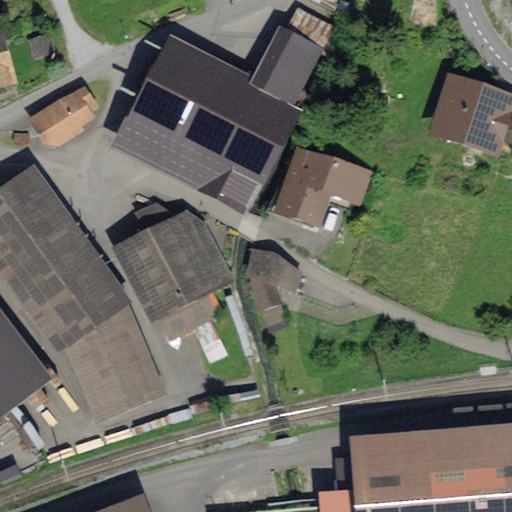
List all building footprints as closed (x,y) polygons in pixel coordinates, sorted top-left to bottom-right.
[(55,53),(49,34),(28,40),(34,59),(55,53)] [(254,182),(284,121),(279,118),(302,71),(275,58),(256,96),(181,60),(148,128),(146,127),(134,150),(239,201),(249,180),(254,182)] [(496,140),(504,142),(510,120),(503,118),(508,100),(450,83),(434,137),(492,154),(496,140)] [(85,116),(94,110),(83,91),(38,120),(55,147),(78,133),(75,128),(88,120),(85,116)] [(350,205),(361,172),(297,153),(279,211),(319,224),(327,198),(350,205)] [(129,302),(29,164),(0,184),(0,279),(54,355),(62,349),(126,304),(129,302)] [(213,290),(225,282),(202,235),(160,212),(142,220),(144,230),(185,305),(158,321),(168,339),(191,326),(209,359),(227,349),(209,316),(223,309),(213,290)] [(158,321),(185,305),(144,230),(108,249),(149,325),(158,321)] [(278,262),(258,255),(253,275),(292,289),(298,276),(278,262)] [(268,325),(283,320),(270,284),(255,289),(268,325)] [(93,424),(163,395),(126,304),(62,349),(93,424)] [(0,421),(52,381),(0,312),(0,421)] [(511,511),(511,434),(349,448),(354,511),(511,511)] [(148,511),(143,498),(105,511),(148,511)]
